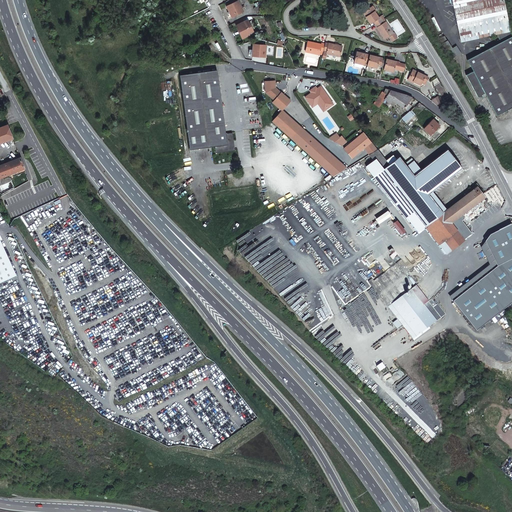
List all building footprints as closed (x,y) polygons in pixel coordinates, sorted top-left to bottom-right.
[(461,43),(511,32),(503,0),(450,0),(452,5),(453,5),(461,43)] [(232,17),(244,12),(238,1),(226,6),(229,11),(228,12),(228,14),(230,13),(232,17)] [(258,15),(264,12),(261,5),(254,8),(258,15)] [(376,25),(382,20),(380,17),(379,18),(375,12),(376,12),(373,7),(365,12),(369,18),(368,19),(371,24),(374,22),(376,25)] [(249,34),(253,31),(248,20),(236,26),(242,39),(250,35),(249,34)] [(394,33),(393,33),(386,22),(384,23),(382,20),(376,25),(378,27),(377,28),(385,39),(389,36),(392,41),(397,38),(394,33)] [(467,60),(473,72),(466,75),(476,94),(477,93),(478,95),(482,96),(482,95),(484,93),(496,116),(511,107),(511,37),(511,32),(497,35),(500,43),(467,60)] [(450,50),(452,48),(447,40),(442,44),(447,52),(450,50)] [(322,43),(321,44),(308,41),(306,52),(319,55),(323,55),(323,53),(325,44),(322,43)] [(327,54),(340,57),(342,46),(329,43),(326,42),(325,44),(323,53),(324,53),(323,58),(326,59),(327,54)] [(250,56),(265,57),(266,45),(253,44),(253,50),(251,50),(251,51),(249,51),(249,52),(251,52),(250,56)] [(454,57),(461,53),(457,46),(452,48),(450,50),(454,57)] [(361,53),(361,54),(357,53),(354,63),(355,63),(363,65),(364,65),(367,66),(370,56),(370,55),(361,53)] [(374,56),(374,57),(370,56),(367,66),(376,68),(377,65),(385,67),(386,61),(382,60),(383,58),(374,56)] [(393,72),(394,69),(404,72),(406,65),(399,63),(399,62),(391,60),(391,62),(386,60),(386,61),(385,67),(384,70),(393,72)] [(190,149),(215,145),(216,152),(231,150),(234,146),(232,144),(232,140),(234,140),(232,132),(226,133),(217,69),(180,74),(190,149)] [(425,84),(428,77),(420,73),(420,75),(412,72),(408,80),(413,83),(414,82),(421,85),(422,83),(425,84)] [(312,91),(305,96),(311,104),(319,98),(326,109),(334,103),(321,85),(317,88),(312,91)] [(388,89),(386,88),(384,92),(382,91),(373,103),(379,107),(385,99),(390,103),(393,100),(407,110),(412,105),(410,104),(413,99),(411,98),(412,97),(406,94),(388,89)] [(439,98),(438,96),(431,100),(437,105),(441,102),(439,98)] [(319,98),(311,104),(312,106),(318,102),(323,110),(326,109),(319,98)] [(393,110),(391,113),(399,121),(402,118),(401,118),(393,110)] [(409,111),(401,118),(402,118),(405,121),(413,115),(409,111)] [(440,124),(434,118),(425,129),(432,134),(440,124)] [(9,123),(0,126),(0,141),(14,136),(9,123)] [(363,133),(344,148),(351,158),(371,143),(363,133)] [(404,199),(425,226),(429,223),(447,209),(432,190),(462,168),(448,149),(441,154),(421,170),(414,160),(407,166),(400,156),(390,164),(378,149),(369,154),(374,160),(381,170),(404,199)] [(21,156),(0,164),(0,177),(8,174),(9,176),(26,170),(21,156)] [(366,166),(374,176),(381,170),(374,160),(366,166)] [(418,231),(425,226),(404,199),(381,170),(374,176),(406,217),(407,216),(418,231)] [(484,196),(477,187),(464,196),(447,209),(429,223),(425,226),(438,244),(446,254),(472,233),(462,220),(464,219),(465,214),(464,215),(463,213),(484,196)] [(490,235),(485,241),(497,267),(453,302),(476,331),(511,302),(511,224),(511,225),(490,235)] [(419,282),(409,269),(397,277),(381,289),(380,288),(376,291),(412,338),(444,314),(432,298),(428,301),(416,284),(419,282)]
